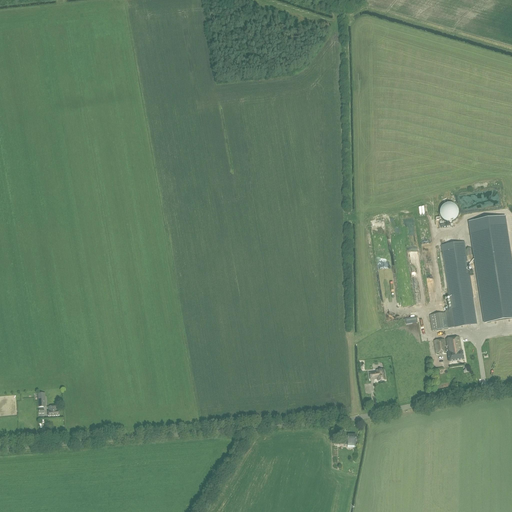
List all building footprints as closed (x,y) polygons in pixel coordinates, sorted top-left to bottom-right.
[(443,252),(454,328),(477,325),(465,249),(443,252)] [(511,267),(510,257),(475,263),(484,323),(511,319),(511,267)] [(432,332),(448,329),(446,313),(429,316),(432,332)] [(461,351),(459,337),(446,340),(447,347),(445,347),(444,340),(433,342),(435,354),(448,352),(448,353),(447,353),(448,362),(463,360),(462,351),(461,351)] [(376,371),(376,372),(369,373),(370,380),(374,379),(374,378),(377,378),(378,382),(379,381),(380,382),(382,382),(382,381),(385,381),(384,370),(376,371)] [(58,411),(58,406),(49,406),(49,411),(48,411),(48,416),(59,416),(59,411),(58,411)] [(355,446),(356,436),(348,435),(344,435),(343,445),(347,445),(355,446)]
